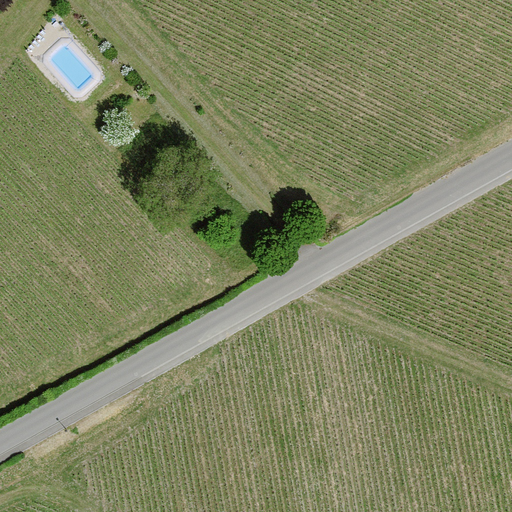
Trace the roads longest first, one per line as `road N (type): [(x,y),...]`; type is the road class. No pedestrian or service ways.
road 1 (tertiary): [(511,156),(0,439)]
road 2 (track): [(511,379),(285,282)]
